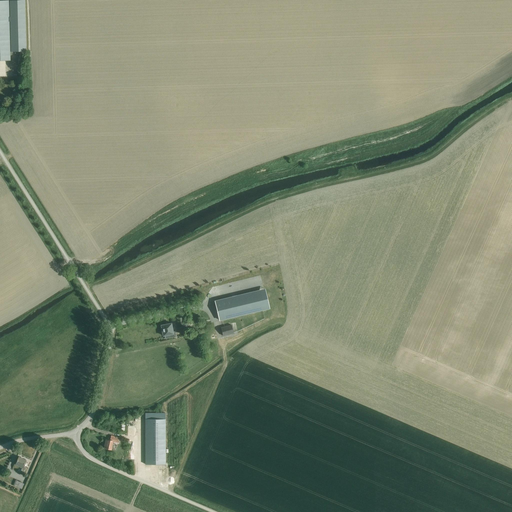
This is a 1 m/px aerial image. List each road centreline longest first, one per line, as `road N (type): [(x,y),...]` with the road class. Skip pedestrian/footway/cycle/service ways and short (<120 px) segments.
road 1 (unclassified): [(72,435),(93,411),(110,329),(0,151)]
road 2 (track): [(170,493),(225,364),(219,339)]
road 3 (unclassified): [(213,511),(97,462),(72,435)]
